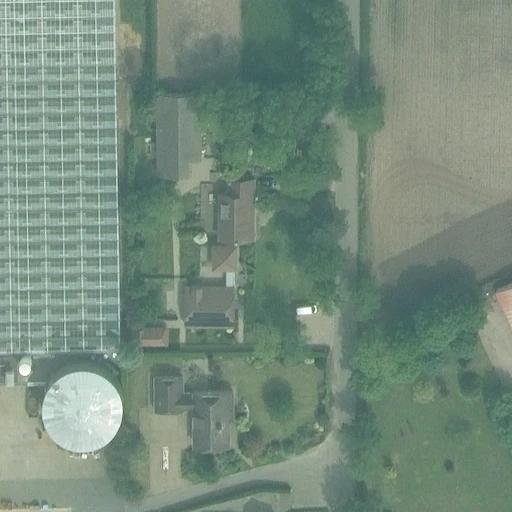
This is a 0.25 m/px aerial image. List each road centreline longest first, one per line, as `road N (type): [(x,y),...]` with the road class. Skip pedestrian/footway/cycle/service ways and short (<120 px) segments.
road 1 (unclassified): [(349,511),(355,0)]
road 2 (unknown): [(349,450),(117,507),(22,474)]
